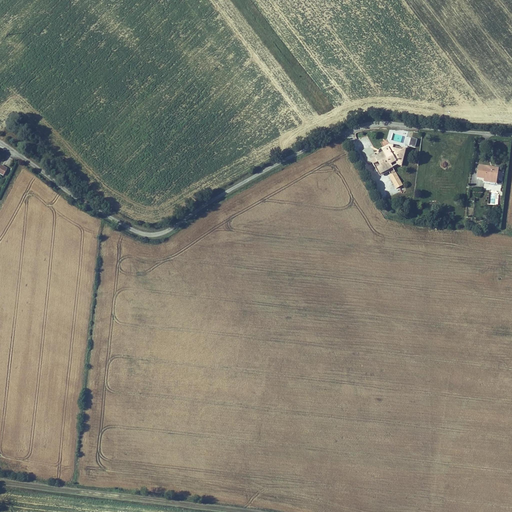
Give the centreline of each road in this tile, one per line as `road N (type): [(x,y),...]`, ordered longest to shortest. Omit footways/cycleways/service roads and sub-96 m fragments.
road 1 (unclassified): [(511,133),(369,122),(337,131),(155,231),(84,202),(0,141)]
road 2 (track): [(0,481),(248,511)]
